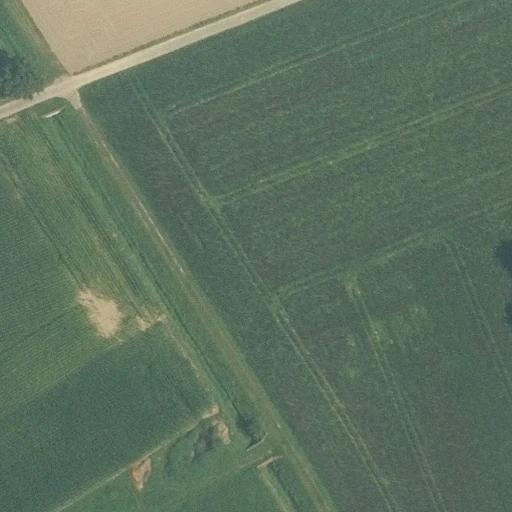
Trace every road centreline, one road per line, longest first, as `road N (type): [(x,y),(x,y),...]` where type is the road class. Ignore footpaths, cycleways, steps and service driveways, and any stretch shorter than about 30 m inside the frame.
road 1 (track): [(332,511),(20,0)]
road 2 (track): [(0,120),(312,0)]
